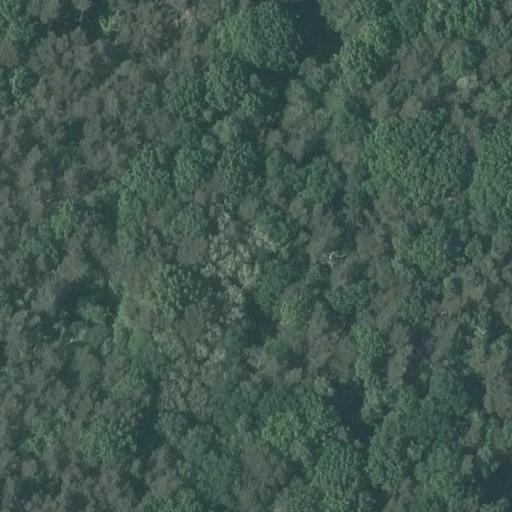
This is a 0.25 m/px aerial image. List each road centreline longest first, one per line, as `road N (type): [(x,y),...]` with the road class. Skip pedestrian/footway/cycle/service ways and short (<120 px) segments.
road 1 (track): [(129,511),(160,375),(216,219),(326,0)]
road 2 (track): [(318,17),(511,78)]
